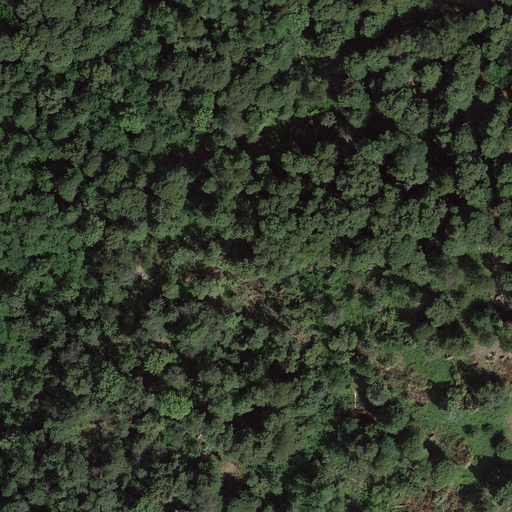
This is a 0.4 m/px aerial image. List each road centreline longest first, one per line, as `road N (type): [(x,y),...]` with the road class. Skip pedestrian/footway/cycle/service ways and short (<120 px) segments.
road 1 (track): [(0,273),(40,208),(82,177),(136,112),(142,49),(130,0)]
road 2 (track): [(321,0),(398,19),(511,70)]
